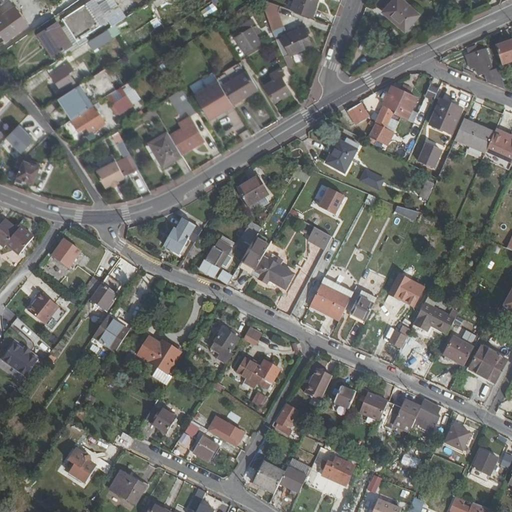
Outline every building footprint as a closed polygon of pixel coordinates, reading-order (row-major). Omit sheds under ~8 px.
[(79,38),(111,17),(99,0),(87,0),(64,16),(79,38)] [(267,0),(265,0),(266,2),(273,23),(276,31),(286,26),(281,13),(284,6),(267,0)] [(295,0),(292,9),(315,18),(320,0),(295,0)] [(403,25),(400,29),(405,34),(408,30),(409,31),(423,16),(404,0),(396,0),(385,13),(393,20),(395,18),(403,25)] [(28,24),(30,22),(16,4),(14,5),(28,24)] [(0,15),(0,27),(7,38),(28,24),(14,5),(0,15)] [(391,22),(400,29),(403,25),(395,18),(393,20),(391,22)] [(263,32),(256,19),(239,29),(243,34),(238,37),(247,53),(263,44),(258,35),(263,32)] [(73,42),(58,20),(40,33),(54,55),(73,42)] [(307,23),(279,36),(280,39),(288,58),(294,55),(318,45),(307,23)] [(110,35),(106,29),(92,38),(95,44),(110,35)] [(511,63),(511,42),(499,47),(505,65),(511,63)] [(467,53),(479,49),(477,44),(466,48),(467,53)] [(72,51),(49,66),(62,89),(75,81),(69,70),(73,67),(69,61),(76,57),(72,51)] [(482,55),(472,59),(471,59),(475,71),(476,70),(480,69),(482,75),(484,75),(485,78),(506,87),(505,85),(503,76),(500,66),(494,68),(488,51),(482,53),(482,55)] [(267,86),(276,101),(293,92),(283,77),(286,75),(282,68),(272,74),(276,81),(267,86)] [(223,85),(234,103),(259,88),(248,71),(223,85)] [(195,93),(197,96),(221,82),(219,78),(195,93)] [(75,81),(62,89),(63,90),(75,82),(75,81)] [(226,108),(234,103),(223,85),(221,82),(197,96),(210,118),(220,112),(218,110),(224,106),(226,108)] [(425,99),(434,102),(440,86),(432,83),(425,99)] [(89,102),(79,86),(57,99),(71,120),(76,117),(83,112),(97,104),(94,99),(89,102)] [(420,98),(396,88),(392,95),(389,94),(387,100),(390,101),(379,124),(390,129),(397,113),(411,119),(420,98)] [(195,107),(184,89),(170,99),(181,116),(195,107)] [(137,102),(131,92),(118,102),(123,111),(137,102)] [(373,116),(364,102),(351,111),(359,124),(373,116)] [(452,135),(462,111),(441,102),(431,126),(452,135)] [(76,117),(71,120),(77,131),(90,122),(95,130),(110,121),(99,103),(84,113),(83,112),(76,117)] [(158,115),(154,109),(144,115),(148,121),(158,115)] [(27,116),(32,122),(37,116),(32,111),(27,116)] [(41,132),(46,126),(37,116),(32,122),(41,132)] [(185,129),(172,137),(183,156),(207,141),(196,123),(198,122),(194,117),(182,124),(185,129)] [(478,124),(466,119),(458,138),(461,140),(470,143),(478,124)] [(496,132),(478,124),(470,143),(489,151),(496,132)] [(0,145),(9,135),(1,127),(0,128),(0,145)] [(506,136),(507,132),(498,128),(496,132),(506,136)] [(118,132),(112,135),(116,142),(122,139),(118,132)] [(506,136),(496,132),(489,151),(488,152),(511,162),(511,134),(507,132),(506,136)] [(178,160),(184,156),(183,156),(172,137),(169,133),(151,144),(165,166),(177,159),(178,160)] [(342,140),(330,162),(348,171),(362,145),(350,139),(348,143),(342,140)] [(126,141),(119,143),(124,156),(131,153),(126,141)] [(489,151),(470,143),(469,147),(487,155),(488,152),(489,151)] [(165,166),(151,144),(148,146),(164,170),(178,162),(178,160),(177,159),(165,166)] [(42,164),(26,158),(20,174),(36,180),(42,164)] [(121,180),(127,176),(118,161),(98,172),(108,187),(115,183),(116,185),(122,182),(121,180)] [(309,182),(316,170),(303,164),(296,175),(309,182)] [(434,168),(431,174),(441,179),(443,173),(434,168)] [(365,179),(382,188),(387,179),(370,170),(365,179)] [(273,194),(263,176),(241,187),(252,206),(273,194)] [(432,189),(435,183),(429,179),(421,195),(429,199),(434,190),(432,189)] [(344,196),(328,188),(318,207),(334,216),(344,196)] [(379,196),(372,193),(367,201),(374,205),(379,196)] [(401,205),(398,211),(418,220),(422,211),(409,207),(401,205)] [(201,236),(206,228),(187,217),(180,229),(178,228),(170,243),(183,252),(184,251),(190,255),(191,254),(201,236)] [(8,247),(22,229),(19,226),(16,229),(7,221),(0,229),(0,245),(6,250),(8,247)] [(265,228),(255,222),(245,239),(255,245),(262,233),(265,228)] [(23,227),(22,229),(8,247),(21,257),(36,238),(23,227)] [(331,237),(314,228),(307,241),(324,250),(331,237)] [(247,259),(243,266),(248,268),(247,270),(254,274),(261,263),(262,263),(266,256),(269,251),(272,245),(273,246),(276,242),(262,233),(255,245),(251,251),(247,259)] [(200,259),(210,241),(201,236),(191,254),(200,259)] [(242,246),(251,251),(255,245),(245,239),(242,246)] [(57,256),(73,267),(84,252),(69,240),(57,256)] [(224,267),(236,247),(223,240),(220,246),(217,245),(203,268),(217,276),(223,267),(224,267)] [(269,251),(266,256),(273,260),(276,255),(269,251)] [(254,274),(257,275),(270,283),(272,281),(289,290),(298,275),(283,267),(286,261),(276,255),(273,260),(266,256),(262,263),(261,263),(254,274)] [(114,274),(108,283),(121,293),(127,284),(114,274)] [(387,302),(399,308),(413,280),(401,274),(387,302)] [(98,276),(88,289),(97,295),(106,282),(98,276)] [(328,277),(315,303),(344,318),(350,305),(357,292),(328,277)] [(413,280),(399,308),(402,309),(408,302),(416,306),(426,287),(413,280)] [(121,293),(108,283),(96,299),(111,310),(119,300),(117,298),(121,293)] [(352,313),(368,321),(376,305),(379,299),(363,291),(352,313)] [(63,309),(43,294),(38,301),(40,302),(32,314),(49,327),(63,309)] [(436,327),(450,333),(457,319),(450,315),(426,302),(415,325),(428,331),(432,325),(433,322),(438,325),(436,327)] [(450,315),(457,319),(461,312),(453,308),(450,315)] [(114,312),(111,316),(125,325),(133,331),(136,327),(114,312)] [(111,316),(94,339),(117,355),(133,331),(125,325),(111,316)] [(392,341),(403,347),(413,329),(405,326),(403,331),(398,329),(392,341)] [(224,354),(233,361),(237,353),(235,351),(243,338),(227,327),(214,348),(224,354)] [(263,337),(252,331),(246,340),(257,347),(263,337)] [(448,351),(469,362),(478,345),(457,334),(448,351)] [(139,357),(169,376),(182,355),(164,343),(162,346),(151,339),(139,357)] [(15,342),(0,361),(0,366),(21,383),(38,360),(15,342)] [(496,386),(507,363),(481,349),(470,372),(496,386)] [(222,358),(230,364),(233,361),(224,354),(222,358)] [(239,374),(248,379),(259,385),(265,389),(269,384),(275,388),(278,385),(275,384),(282,372),(266,363),(262,369),(247,361),(239,374)] [(322,403),(334,377),(319,369),(315,377),(311,385),(309,384),(305,394),(322,403)] [(259,385),(248,379),(246,384),(255,390),(259,385)] [(217,386),(214,391),(223,396),(226,391),(217,386)] [(350,411),(357,395),(342,389),(335,404),(350,411)] [(360,415),(380,424),(389,403),(369,394),(360,415)] [(252,406),(258,410),(265,399),(259,395),(252,406)] [(423,406),(408,399),(404,406),(394,429),(410,436),(423,406)] [(417,425),(433,433),(440,417),(438,416),(441,409),(427,402),(417,425)] [(394,429),(404,406),(397,403),(387,425),(394,429)] [(157,406),(147,421),(168,435),(176,420),(163,412),(165,409),(158,405),(157,406)] [(299,412),(287,405),(277,422),(279,423),(276,428),(290,436),(292,432),(289,430),(299,412)] [(163,412),(176,420),(178,418),(165,409),(163,412)] [(196,421),(207,427),(210,423),(199,416),(196,421)] [(221,432),(219,438),(237,448),(245,436),(219,420),(214,428),(221,432)] [(200,427),(194,424),(187,434),(193,438),(200,427)] [(447,442),(464,450),(472,433),(456,425),(447,442)] [(206,439),(217,446),(221,440),(210,433),(206,439)] [(205,441),(198,454),(208,460),(217,447),(205,441)] [(208,460),(198,454),(196,456),(208,462),(212,464),(221,449),(217,447),(208,460)] [(70,475),(87,485),(97,469),(89,464),(97,463),(96,457),(88,457),(88,455),(85,455),(77,450),(69,463),(75,467),(70,475)] [(477,466),(494,474),(501,458),(484,450),(477,466)] [(501,468),(509,472),(511,465),(511,455),(507,453),(501,468)] [(323,476),(347,486),(351,477),(354,468),(335,460),(332,465),(328,464),(323,476)] [(311,469),(294,461),(291,466),(287,473),(282,484),(299,493),(311,469)] [(256,484),(277,494),(282,484),(287,473),(266,463),(256,484)] [(109,493),(135,507),(146,488),(121,474),(109,493)] [(375,492),(380,480),(372,477),(368,490),(375,492)] [(277,494),(256,484),(255,486),(276,497),(277,495),(277,494)] [(207,492),(199,488),(190,507),(198,511),(202,503),(207,492)] [(403,511),(405,509),(380,498),(374,511),(403,511)] [(485,511),(474,506),(471,511),(469,511),(463,509),(464,506),(456,502),(452,511),(485,511)] [(198,511),(197,511),(214,511),(216,509),(202,503),(198,511)]
